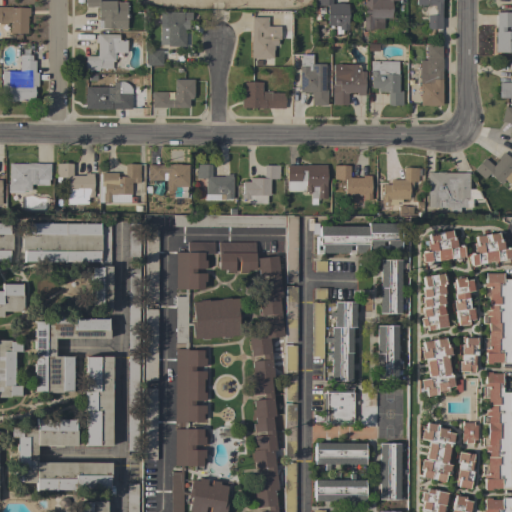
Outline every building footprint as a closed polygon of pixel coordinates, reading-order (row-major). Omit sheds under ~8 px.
[(116,1),(116,2),(126,2),(126,30),(113,30),(113,28),(102,28),(102,21),(98,21),(98,8),(85,8),(85,0),(99,0),(99,1),(116,1)] [(331,0),(331,3),(346,3),(347,21),(348,29),(341,29),(341,34),(331,34),(331,26),(327,26),(326,6),(317,6),(317,0),(331,0)] [(363,0),(399,0),(399,1),(391,1),(391,18),(383,18),(383,29),(371,29),(371,30),(363,30),(363,0)] [(441,0),(441,29),(426,29),(426,15),(424,15),(424,5),(416,5),(416,0),(441,0)] [(0,7),(12,7),(12,8),(29,8),(29,16),(27,16),(27,34),(9,34),(9,25),(0,24),(0,7)] [(159,26),(159,12),(182,13),(190,13),(190,20),(182,20),(188,20),(188,30),(185,30),(185,47),(167,46),(167,45),(159,45),(159,26)] [(511,52),(495,52),(495,32),(496,32),(496,13),(511,13),(511,26),(504,26),(504,31),(511,31),(511,52)] [(266,17),(266,27),(280,27),(279,40),(277,40),(277,45),(273,45),(273,50),(272,50),(272,58),(250,58),(250,50),(250,42),(251,42),(251,17),(266,17)] [(119,35),(119,41),(127,41),(126,53),(114,53),(114,62),(112,62),(112,69),(98,69),(98,71),(85,71),(85,56),(97,56),(97,43),(95,43),(95,35),(97,35),(119,35)] [(441,105),(419,105),(419,60),(426,60),(426,44),(441,44),(441,105)] [(161,65),(146,65),(146,50),(161,50),(161,65)] [(35,73),(37,73),(37,80),(34,80),(34,87),(34,102),(1,102),(1,71),(19,71),(19,61),(18,61),(18,58),(19,58),(19,56),(32,56),(32,61),(35,61),(35,73)] [(398,62),(397,74),(398,74),(398,91),(402,91),(402,105),(395,105),(395,106),(390,106),(390,104),(387,104),(387,92),(377,92),(377,88),(370,88),(371,76),(369,76),(369,61),(376,61),(398,62)] [(511,98),(499,98),(499,82),(510,82),(510,69),(508,69),(509,61),(511,61),(511,98)] [(332,75),(332,64),(336,64),(336,63),(339,63),(339,64),(360,64),(360,71),(365,71),(365,78),(364,78),(364,95),(356,95),(356,93),(347,93),(347,105),(332,105),(332,84),(333,84),(333,75),(332,75)] [(324,77),(329,77),(329,90),(326,90),(326,106),(310,105),(310,92),(298,92),(299,65),(306,66),(305,65),(309,65),(309,64),(324,64),(324,77)] [(98,87),(98,80),(106,80),(106,87),(113,87),(113,83),(118,83),(118,82),(121,82),(123,82),(126,84),(129,86),(130,88),(131,90),(131,95),(131,99),(138,99),(138,108),(131,108),(131,110),(85,109),(85,105),(84,105),(84,96),(85,96),(85,87),(98,87)] [(151,108),(151,92),(166,92),(166,100),(173,100),(173,95),(174,80),(193,80),(193,97),(192,97),(192,100),(188,100),(188,108),(151,108)] [(261,92),(271,92),(271,93),(284,93),(283,109),(259,108),(240,108),(240,99),(243,99),(243,82),(261,82),(261,92)] [(511,138),(511,135),(511,129),(511,123),(501,121),(504,107),(511,108),(511,138)] [(511,160),(511,187),(508,184),(505,187),(502,184),(505,181),(504,180),(500,184),(491,176),(488,180),(485,177),(482,181),(478,178),(480,176),(473,170),(483,158),(492,166),(498,159),(497,158),(502,152),(511,160)] [(49,164),(49,180),(36,180),(36,184),(30,184),(30,191),(8,191),(8,164),(49,164)] [(84,176),(84,174),(92,174),(92,191),(93,191),(93,197),(87,197),(87,204),(67,204),(67,177),(60,177),(60,183),(56,183),(56,164),(72,164),(72,176),(84,176)] [(98,202),(98,173),(100,173),(116,172),(116,176),(124,176),(124,164),(139,164),(139,183),(131,183),(131,194),(130,194),(130,197),(135,197),(135,202),(98,202)] [(170,164),(179,164),(187,164),(187,186),(186,186),(186,198),(167,198),(167,191),(165,191),(166,180),(147,180),(147,164),(170,164)] [(223,177),(223,174),(231,175),(231,177),(232,177),(232,198),(223,198),(223,200),(219,200),(219,195),(205,194),(205,179),(195,178),(196,165),(211,165),(210,176),(223,177)] [(263,178),(263,165),(279,165),(279,179),(269,179),(269,195),(266,195),(266,204),(248,204),(248,199),(241,199),(241,193),(242,193),(242,182),(249,182),(249,178),(263,178)] [(305,165),(325,165),(325,187),(326,187),(326,199),(316,199),(316,205),(310,205),(310,194),(306,194),(306,192),(304,192),(286,192),(286,165),(305,165)] [(362,178),(362,176),(370,176),(370,193),(370,200),(362,200),(362,196),(344,195),(344,180),(333,179),(333,166),(349,166),(349,178),(362,178)] [(402,180),(402,168),(417,168),(417,182),(412,182),(412,189),(411,189),(411,193),(408,193),(408,199),(401,199),(401,205),(387,205),(387,207),(381,207),(381,202),(381,196),(381,185),(390,185),(390,180),(402,180)] [(436,173),(436,172),(444,172),(444,173),(468,173),(468,190),(469,190),(469,195),(468,195),(468,199),(465,199),(465,207),(459,207),(459,212),(449,212),(449,207),(427,207),(427,173),(436,173)] [(173,215),(284,216),(284,227),(173,227),(173,215)] [(296,283),(285,283),(285,216),(296,216),(296,283)] [(24,251),(21,251),(21,234),(24,234),(24,223),(99,223),(99,222),(109,222),(109,311),(101,311),(101,308),(90,308),(91,267),(98,267),(99,262),(24,261),(24,251)] [(0,223),(8,224),(8,234),(11,234),(11,251),(8,251),(8,261),(0,260),(0,223)] [(139,223),(139,257),(128,257),(128,223),(139,223)] [(321,254),(315,254),(315,236),(317,237),(317,235),(312,235),(312,223),(318,223),(318,226),(367,226),(367,223),(400,224),(400,249),(386,249),(386,250),(381,250),(381,249),(367,249),(367,253),(354,253),(354,254),(348,254),(348,253),(321,253),(321,254)] [(157,301),(145,301),(145,230),(157,230),(157,301)] [(450,230),(451,237),(454,237),(456,247),(461,246),(463,256),(462,256),(462,259),(456,260),(455,258),(430,262),(430,261),(423,262),(421,252),(427,251),(425,241),(428,241),(427,234),(450,230)] [(497,233),(498,240),(501,239),(503,249),(509,248),(511,258),(503,259),(503,260),(478,264),(478,266),(472,267),(472,265),(470,265),(468,255),(474,254),(472,244),(475,243),(474,236),(497,233)] [(213,242),(213,254),(203,254),(203,260),(205,260),(205,269),(195,269),(195,273),(205,273),(205,290),(175,289),(175,252),(187,252),(187,242),(213,242)] [(254,242),(254,270),(246,270),(246,272),(238,272),(238,262),(233,262),(233,272),(225,272),(225,270),(217,270),(217,242),(254,242)] [(281,297),(278,298),(282,336),(268,338),(274,387),(271,388),(274,416),(271,417),(275,455),(273,456),(277,490),(273,490),(275,511),(267,511),(267,506),(255,508),(253,490),(256,489),(254,474),(266,473),(265,467),(254,469),(251,451),(256,450),(256,445),(255,445),(254,437),(265,435),(264,431),(253,432),(252,424),(255,424),(252,400),(263,399),(263,394),(251,395),(249,377),(252,376),(251,361),(262,360),(261,355),(249,356),(247,338),(262,336),(260,321),(272,320),(271,314),(259,316),(257,297),(260,297),(258,282),(270,280),(269,275),(258,276),(256,259),(276,256),(281,297)] [(404,260),(404,262),(399,262),(399,286),(404,286),(404,288),(399,288),(399,298),(405,298),(405,303),(404,303),(404,309),(399,308),(399,313),(379,313),(379,260),(404,260)] [(128,264),(139,264),(138,349),(127,349),(128,264)] [(442,273),(443,284),(444,294),(442,294),(444,304),(442,304),(443,314),(444,314),(446,326),(436,328),(436,329),(426,331),(425,326),(421,326),(420,318),(422,317),(421,307),(423,307),(421,297),(423,297),(421,287),(423,287),(422,277),(442,273)] [(511,363),(501,363),(501,362),(491,362),(491,364),(485,364),(485,363),(484,363),(484,348),(488,348),(488,316),(486,316),(486,310),(488,310),(488,287),(485,287),(485,273),(503,273),(503,279),(511,279),(511,363)] [(473,291),(466,292),(469,308),(472,308),(473,319),(467,320),(467,324),(457,325),(455,311),(454,311),(452,300),(455,300),(454,294),(455,293),(454,287),(453,288),(452,282),(453,282),(453,277),(457,276),(458,278),(463,277),(464,280),(471,279),(473,291)] [(0,291),(1,291),(1,284),(21,284),(21,295),(22,295),(22,311),(2,311),(2,317),(0,317),(0,291)] [(284,342),(285,287),(296,287),(296,342),(284,342)] [(186,297),(186,343),(175,343),(175,296),(186,297)] [(199,302),(199,301),(207,300),(207,301),(221,300),(221,299),(229,298),(229,299),(237,299),(238,310),(237,310),(239,335),(230,336),(230,337),(222,338),(222,337),(209,338),(209,339),(200,339),(192,339),(190,322),(192,322),(191,302),(199,302)] [(351,353),(350,353),(350,381),(326,380),(326,378),(330,378),(330,355),(326,355),(326,353),(330,353),(330,342),(323,342),(323,338),(330,338),(330,327),(333,327),(333,317),(329,317),(329,312),(334,312),(334,302),(355,302),(355,328),(351,328),(351,353)] [(322,359),(311,359),(311,303),(322,303),(322,359)] [(156,381),(145,381),(145,309),(157,309),(156,381)] [(34,321),(45,321),(45,320),(53,320),(53,312),(73,313),(73,319),(107,319),(107,329),(108,329),(108,338),(53,338),(53,357),(72,357),(72,391),(61,391),(61,393),(44,393),(44,392),(34,392),(34,321)] [(401,326),(401,333),(396,333),(396,351),(400,351),(400,354),(396,354),(396,364),(401,364),(401,369),(396,369),(396,379),(375,379),(376,326),(401,326)] [(476,355),(473,355),(473,373),(467,373),(467,372),(458,372),(458,362),(460,362),(461,344),(464,344),(464,342),(462,342),(462,336),(464,336),(464,338),(475,338),(475,345),(476,345),(476,355)] [(449,375),(451,374),(453,386),(446,387),(446,391),(437,392),(437,394),(425,396),(424,389),(421,390),(419,380),(428,378),(425,359),(421,359),(420,349),(422,349),(421,342),(444,338),(445,345),(449,345),(450,355),(446,356),(449,375)] [(0,340),(9,340),(9,341),(21,342),(21,352),(14,352),(13,386),(20,386),(20,396),(9,396),(9,397),(0,397),(0,340)] [(295,401),(291,401),(291,402),(284,402),(284,345),(296,346),(295,401)] [(187,349),(187,350),(202,350),(202,358),(205,358),(205,366),(194,366),(194,371),(205,371),(205,379),(202,379),(202,392),(205,392),(205,401),(194,401),(194,405),(204,405),(204,414),(202,414),(202,422),(186,422),(174,422),(175,349),(187,349)] [(138,356),(137,451),(127,451),(127,355),(138,356)] [(110,445),(85,445),(85,411),(83,411),(83,391),(85,391),(85,356),(111,357),(110,445)] [(511,488),(501,488),(490,488),(490,490),(485,490),(485,489),(483,489),(483,475),(487,475),(487,452),(485,452),(485,446),(487,446),(487,417),(485,417),(485,410),(487,410),(487,387),(484,387),(484,373),(485,373),(485,372),(491,372),(491,373),(502,373),(502,392),(511,392),(511,488)] [(156,460),(144,460),(145,388),(156,388),(156,460)] [(354,422),(351,422),(351,425),(325,425),(325,422),(314,422),(314,415),(323,415),(323,393),(325,393),(325,391),(352,390),(352,393),(354,393),(354,422)] [(283,460),(284,404),(296,404),(295,460),(283,460)] [(110,463),(110,475),(109,475),(109,488),(74,488),(74,489),(27,489),(27,483),(21,483),(21,481),(10,481),(10,471),(16,471),(16,437),(10,437),(10,427),(21,427),(21,426),(36,426),(36,419),(75,420),(75,431),(76,431),(75,446),(36,445),(36,462),(110,463)] [(437,425),(437,427),(447,429),(446,432),(453,434),(451,445),(449,445),(445,464),(450,465),(448,475),(445,475),(443,483),(436,482),(437,480),(421,477),(422,470),(419,470),(421,460),(425,460),(428,441),(420,439),(422,429),(424,429),(426,423),(437,425)] [(476,440),(473,440),(473,443),(464,443),(464,441),(462,441),(461,423),(473,423),(473,425),(476,425),(476,440)] [(202,429),(202,437),(204,437),(204,445),(193,445),(193,450),(204,450),(204,458),(201,458),(201,466),(174,466),(174,429),(202,429)] [(364,443),(364,464),(354,464),(354,469),(349,469),(349,464),(329,464),(329,471),(324,471),(324,464),(314,464),(314,443),(364,443)] [(399,444),(399,469),(404,469),(404,474),(398,474),(398,497),(403,497),(403,500),(378,500),(378,444),(399,444)] [(456,462),(458,452),(466,454),(466,453),(473,454),(469,471),(472,472),(468,489),(457,486),(458,480),(455,479),(458,463),(456,462)] [(295,511),(283,511),(283,463),(295,463),(295,511)] [(182,472),(182,511),(170,511),(170,472),(182,472)] [(313,480),(349,480),(349,474),(354,474),(354,480),(364,480),(364,502),(313,501),(313,480)] [(190,511),(187,511),(188,504),(185,503),(186,499),(189,499),(189,497),(186,497),(189,480),(197,481),(198,478),(207,479),(206,486),(210,486),(211,481),(219,482),(218,485),(226,486),(224,499),(226,500),(224,511),(208,511),(209,507),(205,507),(204,511),(190,511)] [(136,511),(126,511),(127,484),(137,484),(136,511)] [(443,506),(441,511),(420,511),(422,502),(419,501),(421,492),(425,493),(426,489),(436,490),(436,491),(446,493),(443,506)] [(468,511),(450,511),(451,509),(452,509),(454,495),(464,497),(463,500),(470,501),(468,511)] [(511,511),(483,511),(483,500),(485,500),(485,498),(491,498),(491,500),(501,500),(501,498),(511,498),(511,511)] [(105,511),(79,511),(79,502),(91,502),(91,501),(106,501),(105,511)]
